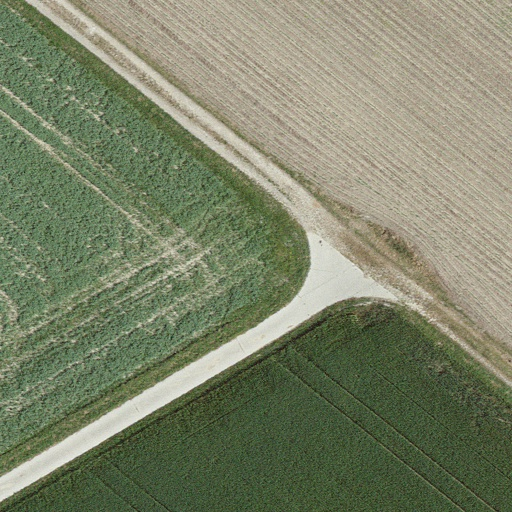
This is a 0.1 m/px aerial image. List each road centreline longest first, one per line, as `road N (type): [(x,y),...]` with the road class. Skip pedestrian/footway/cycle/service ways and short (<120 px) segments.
road 1 (track): [(511,378),(47,0)]
road 2 (track): [(0,493),(380,266)]
